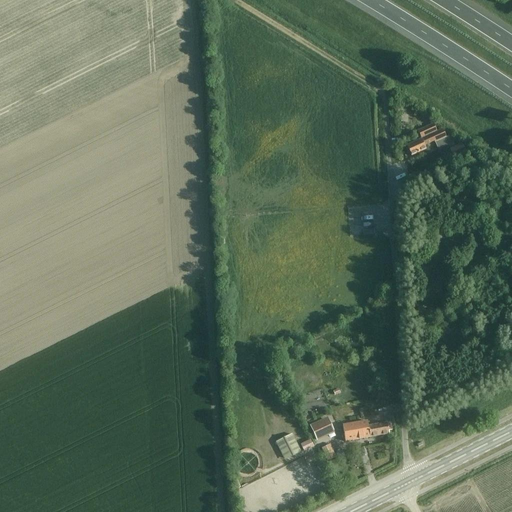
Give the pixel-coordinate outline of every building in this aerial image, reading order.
[(426,150),(424,146),(434,141),(435,143),(446,138),(443,130),(437,132),(434,124),(418,131),(421,140),(407,146),(411,156),(426,150)] [(462,144),(450,149),(455,159),(467,154),(462,144)] [(496,227),(488,230),(493,242),(501,239),(496,227)] [(428,233),(433,244),(439,242),(444,253),(450,250),(439,228),(428,233)] [(414,296),(411,298),(415,306),(434,297),(433,294),(441,291),(448,287),(443,275),(435,279),(424,284),(425,286),(412,292),(414,296)] [(461,303),(455,306),(460,315),(466,313),(461,303)] [(370,420),(342,425),(345,441),(388,434),(388,430),(392,430),(391,421),(371,425),(370,420)] [(334,432),(329,421),(318,426),(316,423),(309,426),(316,440),(334,432)] [(284,458),(299,451),(291,434),(276,442),(284,458)] [(302,449),(313,444),(311,440),(300,445),(302,449)] [(333,458),(327,446),(322,449),(327,460),(333,458)]
